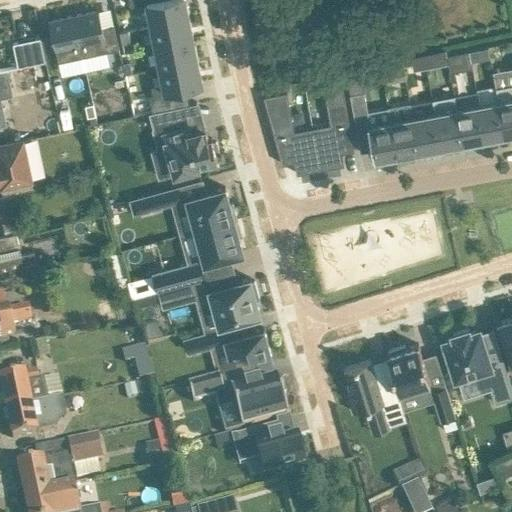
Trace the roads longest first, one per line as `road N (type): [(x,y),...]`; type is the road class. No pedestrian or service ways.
road 1 (residential): [(277,214),(298,306),(315,321),(511,265)]
road 2 (residential): [(277,214),(511,166)]
road 3 (residential): [(227,0),(277,214)]
